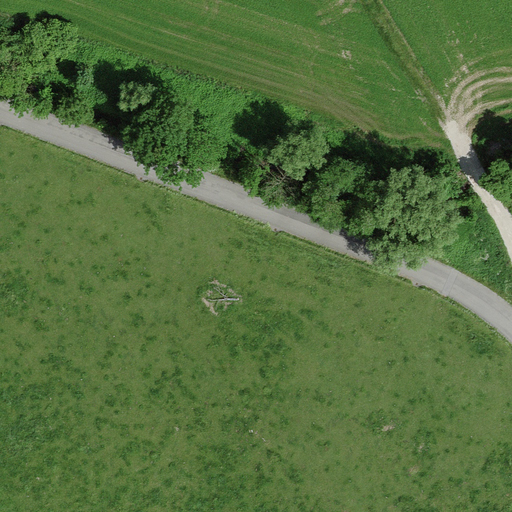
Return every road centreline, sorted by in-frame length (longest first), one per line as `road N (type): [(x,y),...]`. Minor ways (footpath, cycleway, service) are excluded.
road 1 (unclassified): [(511,325),(438,278),(0,114)]
road 2 (track): [(511,245),(445,109)]
